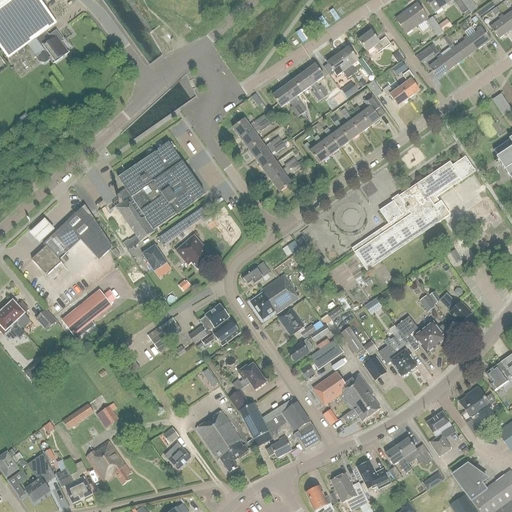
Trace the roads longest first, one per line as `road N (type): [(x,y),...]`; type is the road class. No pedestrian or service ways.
road 1 (residential): [(275,231),(511,58)]
road 2 (residential): [(336,452),(231,295),(231,268),(275,231)]
road 3 (tertiary): [(336,452),(414,409),(511,307)]
road 4 (tertiary): [(0,233),(153,90)]
road 5 (residential): [(223,103),(381,0)]
road 6 (residential): [(85,511),(215,484),(237,500)]
road 7 (residential): [(275,231),(208,140),(207,118),(223,103)]
